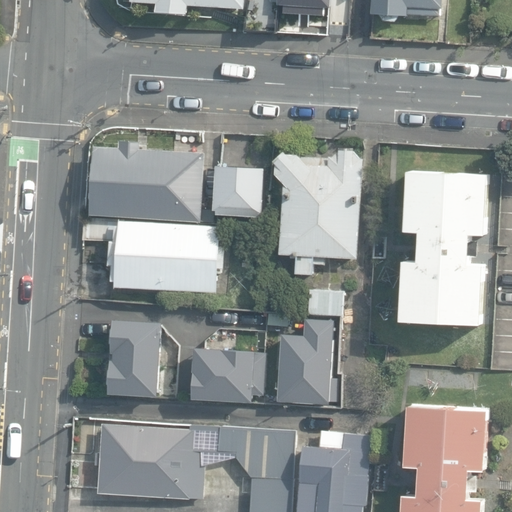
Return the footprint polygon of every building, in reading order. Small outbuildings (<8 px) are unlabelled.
[(158,11),(190,13),(191,4),(246,8),(246,0),(133,0),(133,2),(159,3),(158,11)] [(277,30),(277,0),(247,0),(247,29),(277,30)] [(279,0),(279,5),(332,8),(332,0),(279,0)] [(385,20),(398,21),(403,15),(411,16),(411,13),(442,15),(442,8),(444,8),(444,0),(375,0),(374,14),(381,14),(385,20)] [(92,211),(200,217),(204,150),(140,146),(140,138),(120,137),(120,144),(96,142),(92,211)] [(298,272),(315,273),(316,254),(360,257),(366,159),(362,158),(356,152),(357,148),(342,148),(336,155),(331,156),(332,157),(304,156),(301,154),(291,154),(289,150),(278,161),(279,173),(287,181),(283,254),(299,255),(298,272)] [(264,212),(266,164),(217,162),(215,205),(219,205),(218,210),(264,212)] [(406,319),(484,322),(487,263),(473,262),(474,233),(489,234),(492,174),(413,170),(410,230),(424,231),(422,260),(408,260),(406,319)] [(115,282),(216,288),(218,266),(224,266),(225,242),(220,242),(221,224),(83,216),(82,236),(111,238),(109,261),(113,262),(112,277),(116,277),(115,282)] [(313,312),(344,313),(345,291),(314,290),(313,312)] [(307,334),(282,333),(280,399),(338,402),(339,377),(333,377),(335,318),(308,317),(307,334)] [(163,322),(114,319),(109,393),(159,396),(163,322)] [(265,353),(196,350),(194,399),(254,401),(254,396),(263,396),(265,353)] [(407,511),(486,511),(487,497),(473,496),(475,467),(492,468),(495,408),(414,404),(411,464),(425,465),(423,494),(408,493),(407,511)] [(102,465),(100,493),(205,498),(206,465),(240,457),(255,475),(253,511),(291,511),(296,429),(192,424),(191,430),(106,425),(104,452),(98,451),(97,465),(102,465)] [(297,511),(362,511),(364,501),(366,501),(369,450),(375,450),(377,431),(320,426),(319,442),(303,441),(297,511)]
